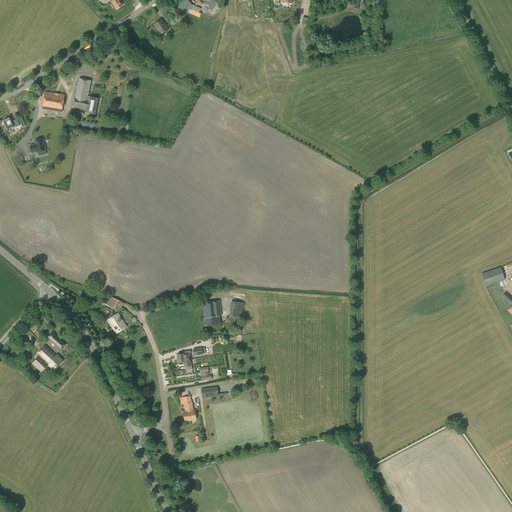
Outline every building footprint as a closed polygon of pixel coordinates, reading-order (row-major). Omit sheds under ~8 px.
[(113,0),(113,1),(112,2),(116,9),(122,5),(120,2),(121,2),(120,0),(113,0)] [(191,7),(192,5),(191,3),(187,0),(177,0),(171,7),(179,15),(186,8),(188,10),(191,7)] [(194,0),(201,6),(203,3),(210,9),(218,0),(194,0)] [(199,11),(191,7),(188,13),(199,18),(202,12),(199,11)] [(164,25),(161,20),(154,25),(157,29),(161,34),(169,29),(165,24),(164,25)] [(79,78),(75,97),(78,97),(77,99),(83,101),(83,98),(87,99),(88,97),(91,81),(79,78)] [(61,114),(65,95),(59,94),(55,93),(45,92),(42,110),(61,114)] [(98,99),(88,97),(87,99),(83,98),(83,101),(77,99),(78,97),(75,97),(75,96),(71,114),(82,116),(83,112),(95,114),(98,99)] [(13,121),(11,117),(3,121),(7,129),(15,126),(16,127),(20,125),(17,119),(13,121)] [(42,139),(34,141),(35,145),(30,146),(31,153),(37,151),(37,152),(45,151),(42,139)] [(486,286),(504,280),(500,268),(482,274),(486,286)] [(511,298),(505,292),(502,296),(511,304),(511,305),(507,310),(511,314),(511,298)] [(114,309),(119,301),(110,297),(107,295),(105,299),(108,300),(107,302),(105,301),(104,303),(106,305),(114,309)] [(204,326),(220,324),(219,316),(222,316),(220,301),(202,302),(204,318),(203,318),(204,326)] [(242,318),(244,303),(231,302),(229,316),(242,318)] [(112,327),(122,320),(118,313),(107,320),(112,327)] [(122,320),(112,327),(116,333),(127,327),(122,320)] [(62,339),(57,335),(52,330),(50,333),(49,335),(48,334),(46,337),(59,349),(60,350),(63,348),(62,348),(64,346),(64,347),(67,344),(62,339)] [(107,343),(112,340),(108,333),(104,336),(107,343)] [(56,355),(45,345),(37,354),(39,356),(32,363),(41,372),(48,366),(53,371),(63,361),(57,355),(56,355)] [(202,348),(201,347),(193,349),(194,356),(203,355),(202,354),(205,353),(204,348),(202,348)] [(188,357),(188,355),(184,355),(183,354),(177,355),(178,363),(184,362),(184,359),(185,359),(185,358),(188,357)] [(209,376),(208,371),(208,367),(199,368),(200,372),(201,377),(200,377),(201,380),(212,379),(211,375),(209,376)] [(201,389),(202,399),(218,396),(217,387),(201,389)] [(191,403),(190,396),(180,398),(181,404),(184,404),(186,413),(184,414),(184,419),(195,417),(194,410),(193,410),(192,403),(191,403)]
